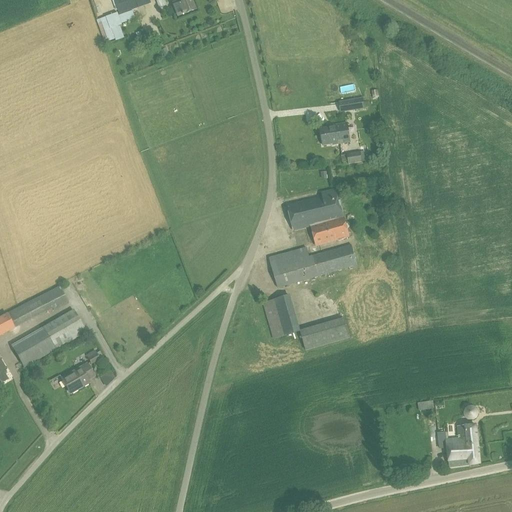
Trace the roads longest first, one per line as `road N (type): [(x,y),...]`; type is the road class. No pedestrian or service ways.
road 1 (unclassified): [(0,509),(59,437),(244,265)]
road 2 (unclassified): [(244,265),(266,210),(269,160),(236,0)]
road 3 (unclassified): [(178,511),(210,369),(244,265)]
road 4 (unclassified): [(304,511),(511,464)]
